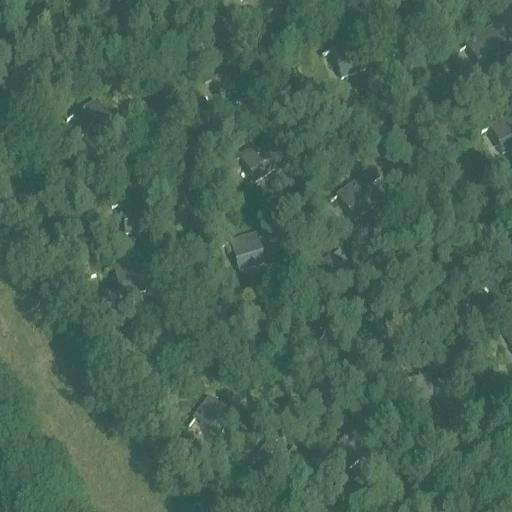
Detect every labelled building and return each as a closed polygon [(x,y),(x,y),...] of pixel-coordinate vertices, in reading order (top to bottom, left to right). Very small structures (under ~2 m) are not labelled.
[(463,46),(483,74),(505,58),(510,55),(505,48),(500,51),(486,30),(463,46)] [(340,81),(364,71),(353,43),(328,53),(340,81)] [(222,110),(248,100),(236,71),(211,81),(222,110)] [(0,125),(10,133),(26,114),(3,94),(0,97),(0,125)] [(89,143),(112,129),(94,103),(72,117),(89,143)] [(511,117),(488,129),(502,158),(511,152),(511,117)] [(256,186),(278,170),(286,163),(268,137),(238,159),(256,186)] [(354,223),(375,207),(358,183),(337,199),(354,223)] [(124,238),(150,234),(146,202),(120,206),(124,238)] [(239,275),(264,266),(255,237),(229,245),(239,275)] [(327,298),(348,282),(330,258),(309,274),(327,298)] [(119,301),(120,301),(145,295),(138,263),(112,269),(119,301)] [(407,414),(435,402),(424,377),(396,389),(407,414)] [(219,441),(233,419),(206,399),(190,420),(219,441)] [(348,470),(373,454),(375,452),(361,430),(333,448),(348,470)] [(278,481),(292,463),(268,442),(252,463),(278,481)]
